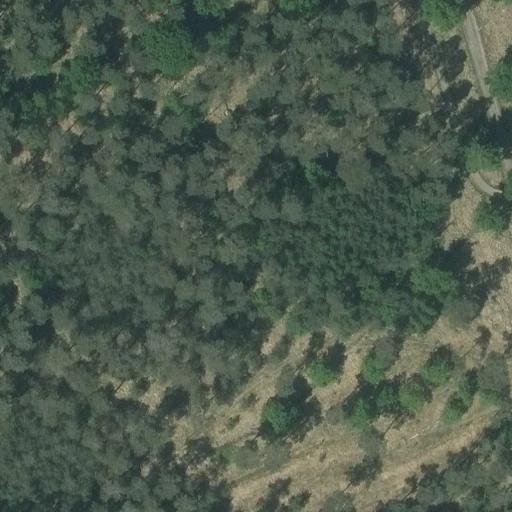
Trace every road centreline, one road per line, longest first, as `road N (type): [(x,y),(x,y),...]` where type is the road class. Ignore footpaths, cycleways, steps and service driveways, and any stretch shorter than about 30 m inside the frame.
road 1 (track): [(0,94),(262,0)]
road 2 (track): [(465,0),(511,161)]
